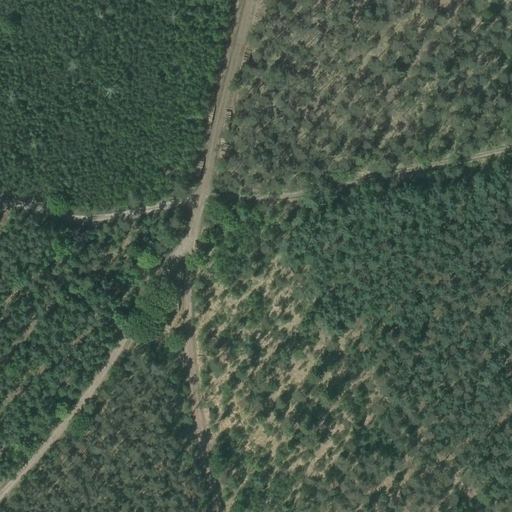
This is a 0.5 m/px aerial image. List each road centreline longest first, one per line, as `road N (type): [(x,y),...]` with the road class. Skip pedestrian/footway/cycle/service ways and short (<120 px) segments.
road 1 (track): [(200,199),(75,423),(0,493)]
road 2 (track): [(200,199),(187,279),(188,346),(217,511)]
road 3 (track): [(511,158),(273,196)]
road 4 (track): [(244,0),(200,199)]
